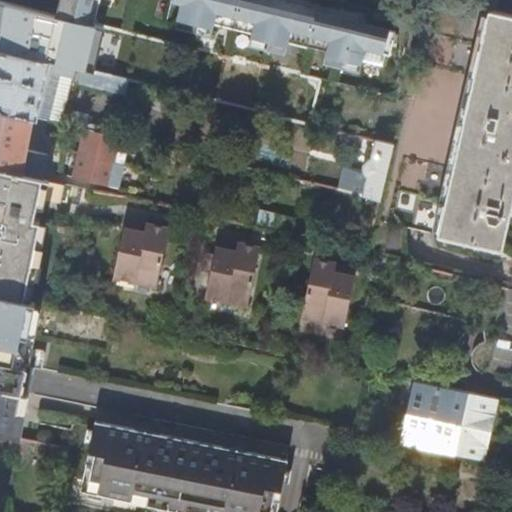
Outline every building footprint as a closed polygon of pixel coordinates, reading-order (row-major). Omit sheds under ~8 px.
[(0,0),(0,47),(52,61),(53,61),(76,67),(84,68),(94,25),(63,16),(57,15),(0,0)] [(60,0),(57,15),(63,16),(94,25),(100,1),(110,4),(110,0),(60,0)] [(317,9),(279,0),(170,0),(166,21),(176,23),(175,27),(210,36),(213,24),(252,33),(249,45),(287,54),(290,42),(326,51),(324,63),(360,72),(362,60),(382,65),(385,53),(389,55),(395,31),(316,12),(317,9)] [(454,157),(437,235),(501,249),(511,199),(511,15),(487,10),(483,28),(454,157)] [(0,108),(33,116),(38,117),(46,87),(52,61),(0,47),(0,108)] [(46,87),(38,117),(62,123),(73,78),(76,67),(53,61),(52,61),(46,87)] [(73,78),(81,80),(84,68),(76,67),(73,78)] [(124,95),(128,79),(126,79),(112,75),(97,72),(84,68),(81,80),(80,84),(124,95)] [(292,119),(311,124),(322,79),(302,75),(292,119)] [(0,167),(42,177),(47,154),(27,149),(33,116),(0,108),(0,167)] [(69,125),(86,129),(87,124),(89,115),(73,111),(69,125)] [(86,129),(102,133),(103,128),(87,124),(86,129)] [(124,138),(102,133),(86,129),(74,176),(113,186),(124,138)] [(365,148),(367,138),(343,132),(340,146),(353,150),(359,147),(365,148)] [(361,195),(378,199),(391,144),(374,140),(370,159),(366,161),(363,164),(362,167),(362,170),(363,174),(365,177),(361,195)] [(49,165),(48,170),(68,175),(70,171),(49,165)] [(0,294),(24,299),(40,222),(34,220),(37,207),(44,209),(45,202),(50,179),(42,177),(0,167),(0,294)] [(363,174),(362,170),(350,167),(344,191),(361,195),(365,177),(363,174)] [(256,228),(291,236),(295,220),(260,212),(256,228)] [(126,220),(124,228),(144,233),(146,225),(126,220)] [(144,233),(124,228),(113,278),(157,287),(168,229),(146,225),(144,233)] [(216,240),(215,248),(236,252),(237,244),(216,240)] [(236,252),(215,248),(213,255),(203,254),(200,269),(210,271),(205,297),(248,306),(259,248),(237,244),(236,252)] [(374,256),(372,267),(386,270),(389,259),(374,256)] [(334,272),(336,264),(312,259),(300,317),(344,326),(354,276),(334,272)] [(356,268),(336,264),(334,272),(354,276),(356,268)] [(0,360),(27,366),(42,369),(45,353),(42,350),(26,346),(35,301),(24,299),(0,294),(0,360)] [(0,387),(22,392),(24,380),(27,366),(0,360),(0,387)] [(412,380),(401,441),(485,458),(497,398),(412,380)] [(0,401),(2,402),(19,405),(21,395),(22,392),(0,387),(0,401)] [(0,433),(21,437),(26,412),(18,410),(19,405),(2,402),(0,401),(0,433)] [(95,421),(80,493),(170,511),(174,511),(276,511),(287,461),(95,421)]
